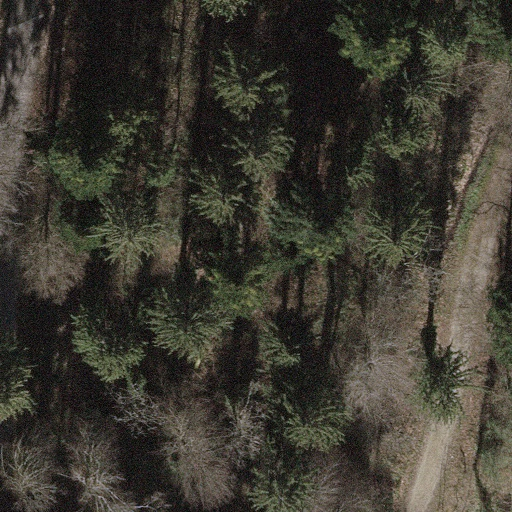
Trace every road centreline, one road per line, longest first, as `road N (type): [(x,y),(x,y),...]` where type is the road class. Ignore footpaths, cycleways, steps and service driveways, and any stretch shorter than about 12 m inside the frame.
road 1 (track): [(0,399),(29,0)]
road 2 (track): [(511,140),(411,511)]
